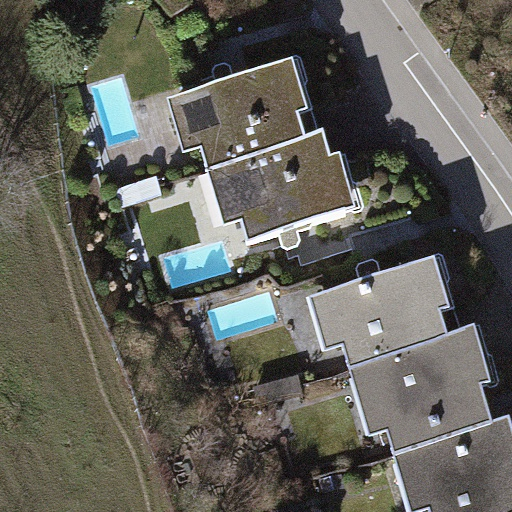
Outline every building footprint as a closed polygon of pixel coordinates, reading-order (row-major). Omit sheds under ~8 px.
[(304,55),(170,96),(188,151),(204,146),(212,169),(314,137),(306,110),(319,105),(304,55)] [(212,169),(229,223),(244,219),(251,241),(364,205),(348,155),(338,158),(330,132),(314,137),(212,169)] [(444,255),(313,295),(330,349),(347,343),(354,366),(456,335),(448,309),(459,305),(444,255)] [(354,366),(375,435),(391,430),(398,453),(501,421),(488,381),(500,378),(484,326),(456,335),(354,366)] [(398,453),(416,511),(434,506),(436,511),(511,511),(511,417),(501,421),(398,453)]
